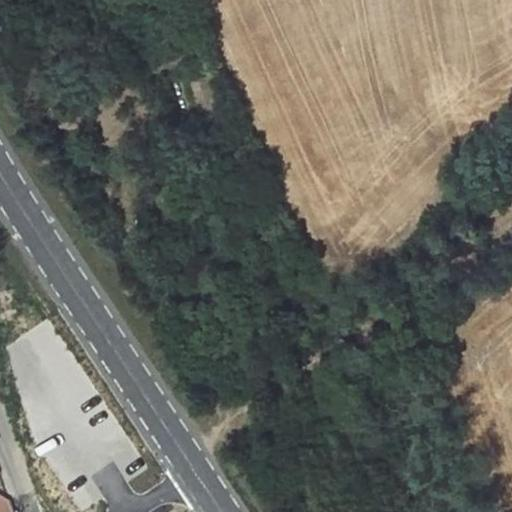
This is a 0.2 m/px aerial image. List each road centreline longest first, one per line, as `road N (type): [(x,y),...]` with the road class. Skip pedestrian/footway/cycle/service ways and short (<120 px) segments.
road 1 (track): [(511,218),(191,463)]
road 2 (primary): [(0,175),(191,463)]
